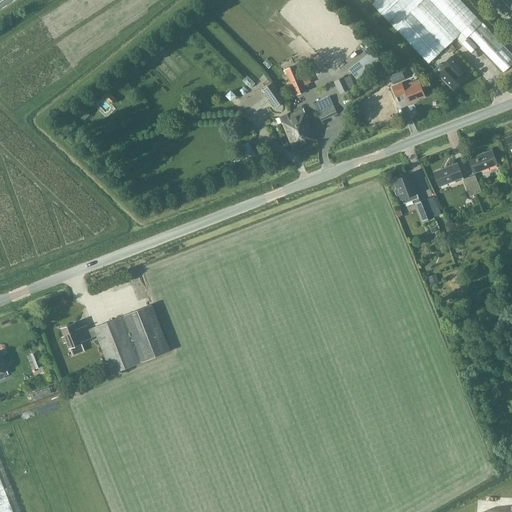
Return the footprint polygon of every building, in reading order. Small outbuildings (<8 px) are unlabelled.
[(374,0),(375,1),(372,4),(428,64),(461,33),(467,40),(463,44),(471,53),(477,47),(502,73),(511,63),(511,54),(499,41),(483,23),(460,0),(374,0)] [(511,0),(490,0),(505,16),(511,8),(511,0)] [(465,70),(452,56),(442,65),(445,68),(439,74),(453,89),(465,78),(461,74),(465,70)] [(294,90),(296,95),(306,91),(295,65),(286,69),(290,80),(286,82),(290,92),(294,90)] [(396,74),(390,76),(393,84),(399,81),(396,74)] [(340,94),(350,89),(345,77),(335,82),(340,92),(340,94)] [(405,93),(408,103),(424,97),(418,80),(403,85),(402,82),(392,86),(395,96),(396,96),(405,93)] [(283,101),(270,84),(262,89),(274,107),(283,101)] [(316,112),(320,122),(337,114),(329,97),(314,104),(317,112),(316,112)] [(79,115),(84,120),(90,114),(84,109),(79,115)] [(303,109),(291,114),(304,145),(315,141),(303,109)] [(292,150),(304,145),(291,114),(286,116),(286,114),(279,117),(282,123),(292,150)] [(237,148),(245,162),(255,157),(247,143),(237,148)] [(468,160),(474,173),(497,165),(492,151),(468,160)] [(434,173),(439,187),(462,178),(457,164),(434,173)] [(410,174),(394,180),(398,188),(396,189),(395,191),(396,195),(398,195),(400,195),(403,204),(418,198),(410,174)] [(475,178),(469,180),(475,196),(481,194),(475,178)] [(475,196),(469,180),(464,182),(470,198),(475,196)] [(433,196),(414,203),(421,222),(440,214),(433,196)] [(428,277),(430,283),(437,280),(435,274),(428,277)] [(151,305),(94,327),(93,328),(111,374),(169,352),(151,305)] [(74,323),(60,329),(63,337),(61,338),(64,343),(66,343),(68,349),(82,344),(81,342),(91,338),(86,326),(77,330),(74,323)] [(11,511),(0,482),(0,511),(11,511)]
